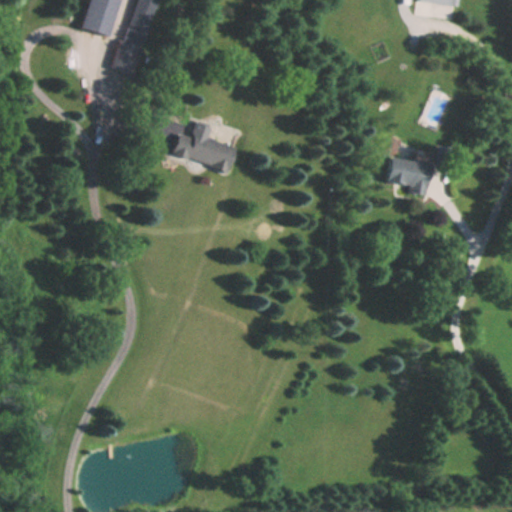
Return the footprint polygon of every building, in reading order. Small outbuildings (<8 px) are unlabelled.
[(104,35),(114,0),(84,0),(76,27),(104,35)] [(130,0),(111,68),(131,74),(152,0),(130,0)] [(417,121),(432,129),(450,98),(435,89),(417,121)] [(222,146),(179,134),(171,160),(214,172),(222,146)] [(403,193),(423,195),(426,161),(384,157),(382,183),(404,185),(403,193)]
